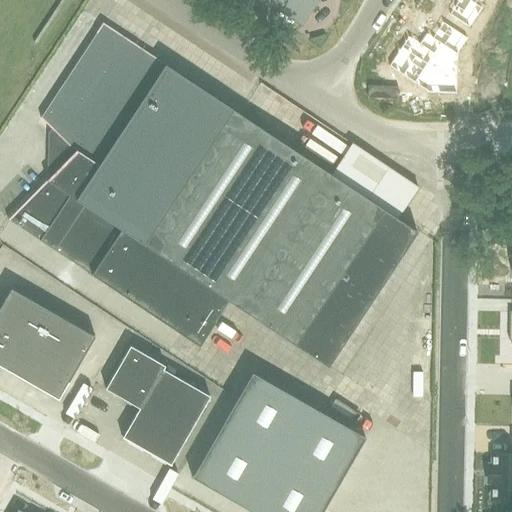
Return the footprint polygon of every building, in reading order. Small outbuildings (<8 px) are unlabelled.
[(282,0),(303,13),(311,0),(282,0)] [(458,0),(448,15),(470,29),(484,8),(477,3),(479,0),(458,0)] [(408,35),(388,66),(429,94),(457,94),(458,53),(469,38),(443,21),(433,37),(427,33),(420,43),(408,35)] [(8,220),(9,220),(10,221),(200,346),(216,321),(215,320),(228,300),(328,366),(417,232),(398,219),(331,175),(166,65),(103,23),(96,33),(97,33),(41,118),(52,129),(54,131),(52,134),(50,171),(53,174),(51,176),(38,189),(35,192),(8,220)] [(490,47),(490,57),(506,57),(506,56),(490,47)] [(342,166),(409,209),(423,187),(356,144),(342,166)] [(482,198),(481,210),(493,211),(493,199),(482,198)] [(0,307),(0,365),(56,398),(64,384),(66,386),(95,336),(11,288),(0,307)] [(236,317),(227,335),(242,342),(250,324),(236,317)] [(130,346),(106,389),(139,408),(123,437),(123,436),(122,437),(171,465),(172,464),(171,464),(210,396),(163,369),(165,366),(130,346)] [(239,394),(192,477),(252,511),(322,511),(365,437),(293,396),(252,372),(239,394)] [(489,465),(488,482),(492,482),(492,499),(511,499),(511,433),(511,453),(493,453),(493,465),(489,465)]
